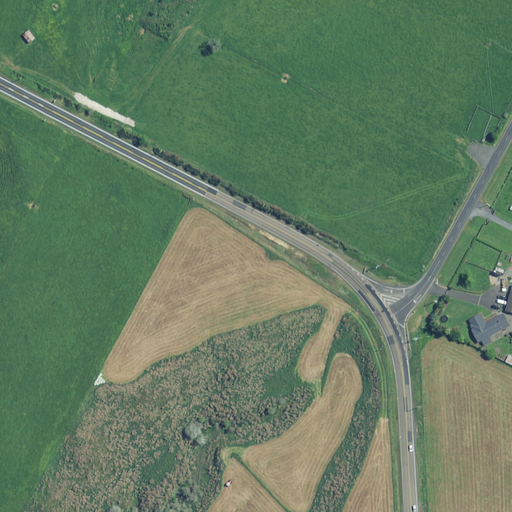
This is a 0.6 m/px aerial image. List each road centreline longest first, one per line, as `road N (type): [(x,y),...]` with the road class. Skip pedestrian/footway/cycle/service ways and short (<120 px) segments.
road 1 (primary): [(359,283),(254,214),(0,83)]
road 2 (primary): [(412,511),(401,366),(386,319)]
road 3 (unclassified): [(426,282),(511,131)]
